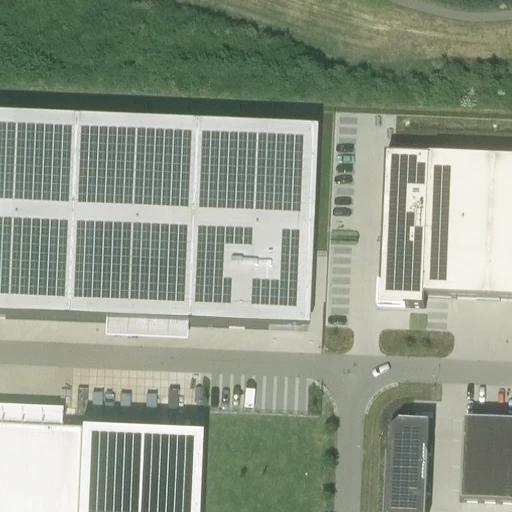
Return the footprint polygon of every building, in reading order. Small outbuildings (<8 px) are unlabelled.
[(0,120),(0,321),(273,334),(273,328),(301,329),(302,301),(308,301),(315,135),(0,120)] [(511,164),(386,158),(379,309),(422,311),(423,300),(511,304),(511,164)] [(511,424),(465,423),(461,504),(511,506),(511,424)] [(387,435),(384,511),(425,511),(430,426),(399,424),(387,435)] [(0,511),(196,511),(199,441),(0,432),(0,511)]
